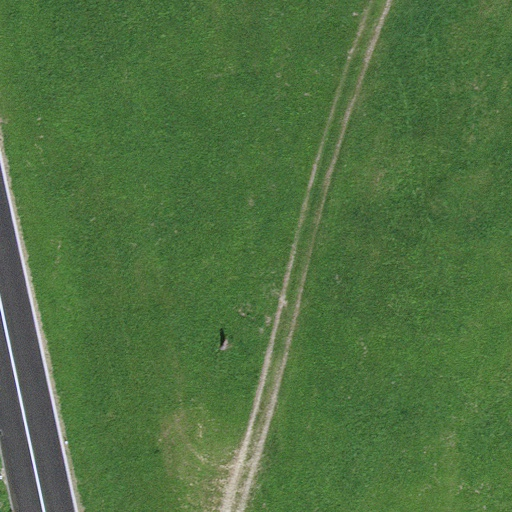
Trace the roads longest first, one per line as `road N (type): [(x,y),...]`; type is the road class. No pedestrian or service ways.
road 1 (track): [(388,0),(326,169),(234,511)]
road 2 (tertiary): [(44,511),(0,283)]
